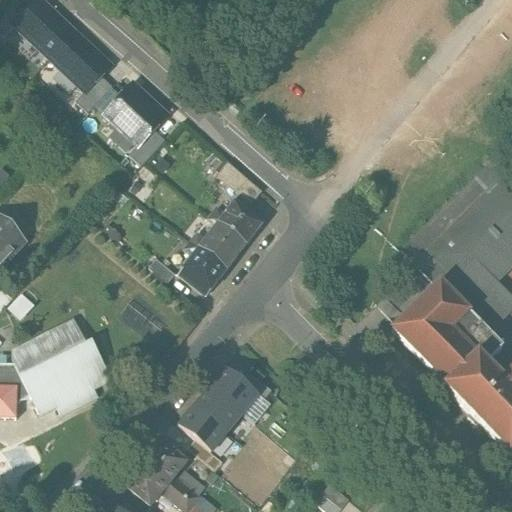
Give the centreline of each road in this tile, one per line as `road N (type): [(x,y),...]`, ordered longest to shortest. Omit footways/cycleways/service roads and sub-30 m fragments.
road 1 (residential): [(253,284),(309,204),(76,0)]
road 2 (residential): [(253,284),(59,511)]
road 3 (residential): [(427,455),(253,284)]
